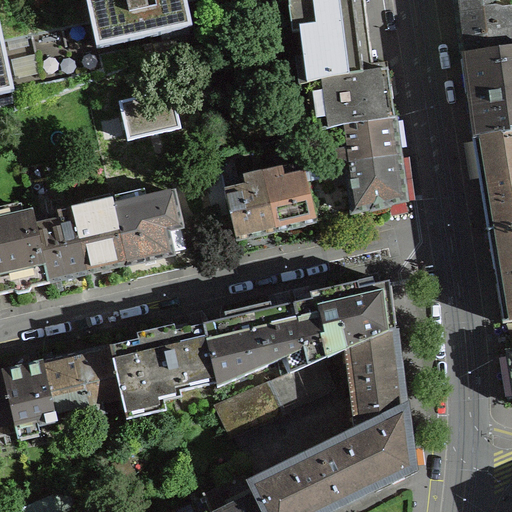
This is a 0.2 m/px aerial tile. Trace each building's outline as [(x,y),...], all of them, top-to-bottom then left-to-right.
[(0,0),(0,26),(3,42),(91,23),(85,0),(0,0)] [(85,0),(91,23),(96,49),(192,28),(187,3),(186,0),(85,0)] [(283,0),(279,1),(281,12),(289,9),(290,8),(289,1),(296,0),(283,0)] [(296,0),(289,1),(290,8),(289,9),(299,86),(314,82),(325,80),(333,78),(362,74),(388,70),(388,69),(387,61),(371,63),(363,0),(296,0)] [(453,0),(456,13),(495,8),(495,6),(493,0),(453,0)] [(495,8),(456,13),(461,55),(511,48),(511,8),(504,9),(495,8)] [(13,89),(3,42),(0,26),(0,95),(11,93),(14,92),(13,89)] [(194,41),(192,34),(150,43),(154,58),(192,43),(194,42),(194,41)] [(511,48),(461,55),(467,97),(468,105),(469,114),(471,124),(472,133),(473,140),(511,133),(511,48)] [(340,126),(395,119),(392,98),(388,72),(388,70),(362,74),(333,78),(325,80),(314,82),(314,84),(314,85),(320,128),(321,131),(340,126)] [(395,119),(340,126),(340,128),(343,150),(335,151),(336,164),(337,165),(400,156),(395,119)] [(511,133),(473,140),(472,140),(487,231),(488,231),(511,226),(511,133)] [(316,168),(316,167),(309,134),(295,137),(303,170),(316,168)] [(388,205),(406,201),(400,156),(337,165),(316,168),(303,170),(304,173),(315,222),(317,221),(318,224),(333,220),(332,218),(370,209),(371,210),(389,206),(388,205)] [(263,173),(276,231),(288,228),(289,228),(303,225),(315,222),(304,173),(303,173),(284,177),(282,168),(263,173)] [(228,199),(226,191),(221,171),(220,171),(203,175),(194,190),(174,194),(174,192),(114,206),(113,206),(126,265),(142,261),(157,258),(173,254),(173,253),(170,243),(184,240),(181,227),(182,227),(178,210),(226,199),(228,199)] [(226,191),(228,199),(237,240),(249,237),(264,234),(276,231),(263,173),(243,177),(246,186),(228,190),(227,191),(226,191)] [(113,206),(110,193),(84,200),(85,206),(73,209),(87,273),(125,264),(126,265),(113,206)] [(37,226),(35,226),(49,283),(50,283),(50,282),(87,273),(73,209),(59,212),(61,220),(40,225),(37,226)] [(0,294),(14,291),(18,294),(29,292),(31,287),(49,283),(35,226),(32,210),(31,210),(23,212),(0,217),(0,294)] [(511,226),(488,231),(489,232),(492,248),(491,248),(492,250),(494,265),(494,266),(495,267),(497,283),(497,285),(498,285),(500,301),(500,303),(501,303),(503,319),(503,321),(502,321),(503,322),(511,320),(511,226)] [(389,282),(359,289),(358,283),(311,294),(312,299),(294,304),(308,365),(323,358),(328,356),(328,357),(348,348),(388,331),(394,330),(395,329),(389,282)] [(308,365),(294,304),(271,309),(270,303),(225,314),(226,319),(204,324),(217,383),(218,387),(286,358),(290,372),(308,365)] [(217,383),(204,324),(176,331),(174,325),(137,334),(138,340),(110,346),(111,346),(122,397),(127,419),(166,410),(163,395),(217,383)] [(406,408),(405,408),(394,330),(388,331),(348,348),(350,364),(348,365),(353,404),(355,404),(359,432),(406,409),(406,408)] [(76,354),(90,415),(104,412),(102,402),(122,397),(111,346),(76,354)] [(90,415),(76,354),(42,362),(54,413),(74,408),(77,418),(90,415)] [(214,405),(218,413),(229,434),(285,410),(284,408),(335,385),(323,358),(308,365),(290,372),(214,405)] [(38,427),(56,423),(54,413),(42,362),(3,371),(15,422),(16,428),(37,423),(38,427)] [(0,425),(15,422),(3,371),(0,371),(0,425)] [(323,511),(413,468),(406,409),(359,432),(353,435),(353,434),(252,482),(258,494),(266,511),(323,511)] [(119,479),(134,471),(123,451),(108,458),(119,479)] [(266,511),(258,494),(227,509),(217,488),(203,494),(212,511),(266,511)] [(212,511),(203,494),(202,491),(156,511),(212,511)]
